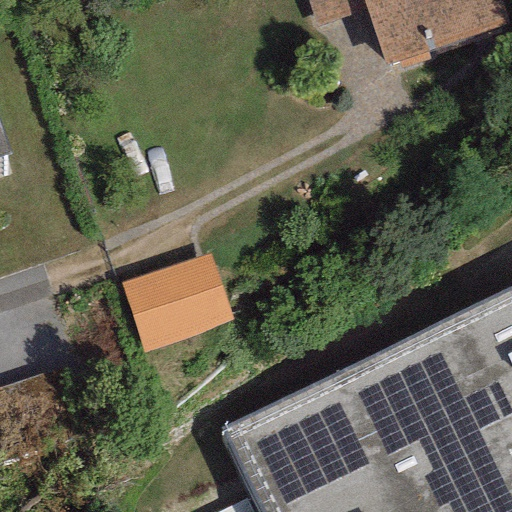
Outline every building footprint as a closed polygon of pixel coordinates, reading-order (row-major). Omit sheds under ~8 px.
[(304,0),(314,28),(365,11),(361,0),(304,0)] [(500,0),(361,0),(365,11),(385,65),(508,22),(500,0)] [(121,275),(142,344),(232,317),(211,248),(121,275)] [(511,511),(511,290),(422,334),(510,511),(511,511)] [(510,511),(422,334),(223,431),(262,511),(510,511)] [(59,375),(0,393),(0,459),(77,435),(59,375)]
